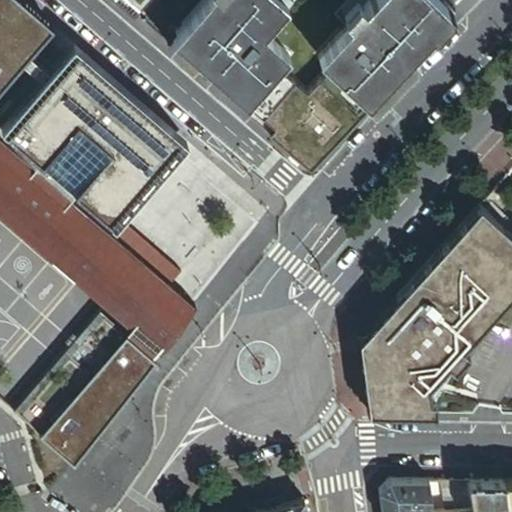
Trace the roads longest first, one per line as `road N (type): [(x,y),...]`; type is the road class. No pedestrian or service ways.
road 1 (residential): [(511,89),(323,300),(282,328)]
road 2 (residential): [(78,0),(324,208)]
road 3 (residential): [(332,447),(511,449)]
road 4 (residential): [(224,395),(138,511)]
road 5 (residential): [(282,328),(248,321),(219,340),(213,375),(224,395)]
